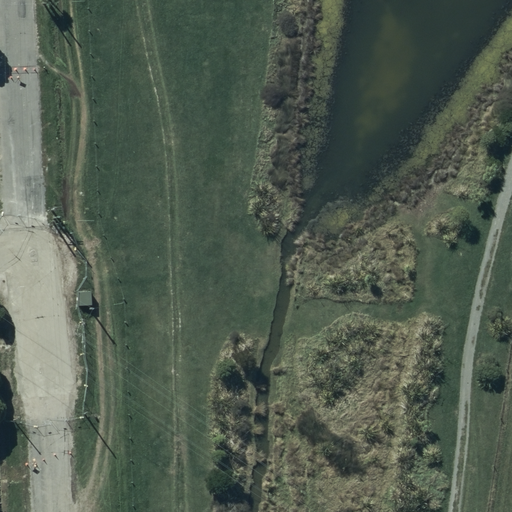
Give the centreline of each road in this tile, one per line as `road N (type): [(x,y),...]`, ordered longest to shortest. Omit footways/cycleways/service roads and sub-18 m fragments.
road 1 (track): [(131,0),(157,241),(164,511)]
road 2 (unclassified): [(12,0),(49,511)]
